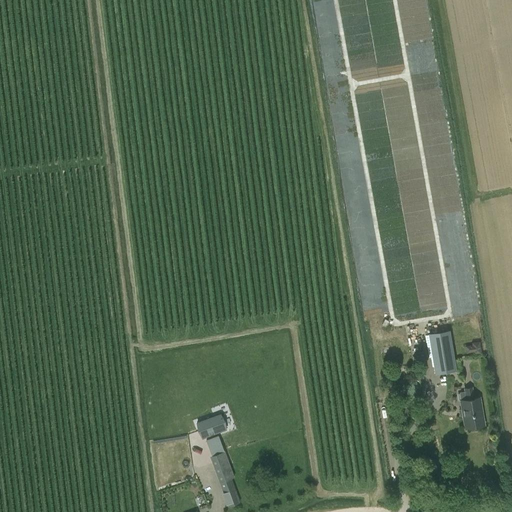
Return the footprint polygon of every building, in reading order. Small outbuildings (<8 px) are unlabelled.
[(428,334),(435,373),(455,370),(449,330),(428,334)] [(465,345),(466,353),(473,352),(473,354),(481,353),(479,341),(471,342),(472,344),(465,345)] [(478,428),(479,426),(478,425),(484,425),(479,397),(473,398),(471,387),(464,388),(466,399),(460,400),(462,410),(460,410),(461,414),(462,414),(465,428),(470,427),(470,428),(471,429),(478,428)] [(204,431),(206,438),(218,433),(216,426),(204,431)] [(206,439),(209,448),(221,444),(218,435),(206,439)] [(240,501),(231,477),(234,476),(224,451),(209,456),(218,481),(228,506),(240,501)]
